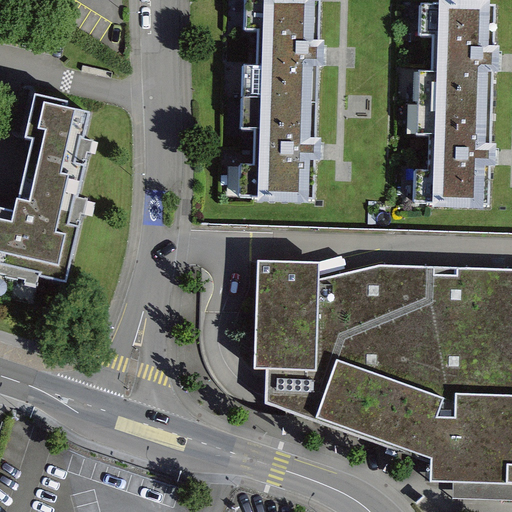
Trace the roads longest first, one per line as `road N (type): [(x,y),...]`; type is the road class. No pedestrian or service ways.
road 1 (residential): [(118,418),(161,239),(161,0)]
road 2 (tertiary): [(369,511),(329,486),(118,418)]
road 3 (tertiary): [(118,418),(0,376)]
